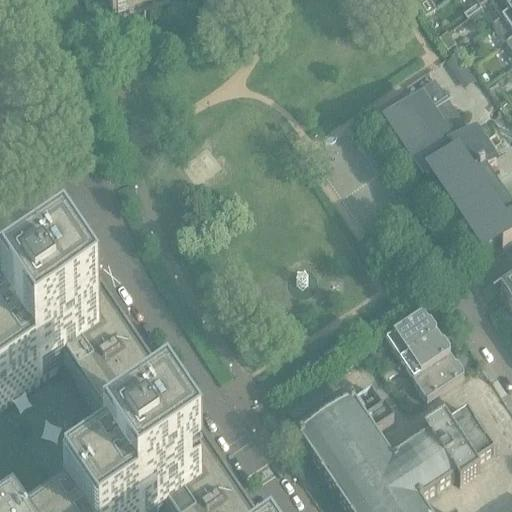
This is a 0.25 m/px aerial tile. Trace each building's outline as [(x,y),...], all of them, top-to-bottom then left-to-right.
[(106,0),(112,14),(112,16),(156,0),(106,0)] [(471,0),(477,8),(479,11),(489,4),(488,3),(492,0),(471,0)] [(501,22),(511,13),(511,0),(492,0),(488,3),(489,4),(501,22)] [(489,4),(479,11),(477,8),(463,18),(467,23),(480,13),(491,29),(501,22),(489,4)] [(504,47),(511,41),(511,13),(501,22),(491,29),(504,47)] [(511,219),(482,176),(495,167),(476,138),(471,140),(434,85),(415,98),(414,97),(411,99),(411,100),(392,113),(392,112),(391,112),(398,123),(391,128),(390,128),(389,129),(426,183),(425,188),(431,197),(445,187),(450,195),(447,198),(446,200),(483,253),(498,243),(503,250),(500,252),(501,254),(511,246),(511,219)] [(241,511),(242,511),(241,511),(234,511),(231,506),(235,503),(207,460),(202,464),(198,457),(202,454),(139,360),(135,363),(128,354),(133,351),(105,309),(100,312),(95,305),(100,302),(85,280),(65,294),(4,335),(1,338),(0,338),(0,412),(36,388),(64,369),(131,470),(106,487),(68,511),(241,511)] [(511,288),(500,297),(511,314),(511,288)] [(399,366),(435,341),(436,338),(430,330),(427,329),(422,321),(385,346),(399,366)] [(413,386),(449,362),(449,359),(444,350),(441,349),(435,341),(399,366),(389,373),(392,378),(398,374),(396,372),(401,369),(413,386)] [(378,353),(368,359),(373,366),(383,360),(378,353)] [(426,407),(463,383),(463,382),(463,379),(457,370),(454,369),(449,362),(413,386),(426,407)] [(292,423),(339,392),(333,381),(285,413),(292,423)] [(403,393),(394,399),(400,407),(405,404),(406,397),(403,393)] [(423,511),(420,507),(455,484),(459,490),(479,477),(475,470),(494,458),(485,444),(488,442),(487,441),(478,428),(476,430),(466,416),(447,429),(443,422),(437,427),(423,436),(427,442),(392,466),(376,441),(377,441),(376,440),(393,428),(371,395),(353,407),(352,406),(351,407),(351,406),(299,441),(299,442),(298,442),(298,443),(298,444),(300,446),(309,459),(310,462),(311,462),(320,475),(319,475),(321,478),(320,478),(322,481),(335,500),(334,500),(336,503),(337,503),(343,511),(423,511)]
